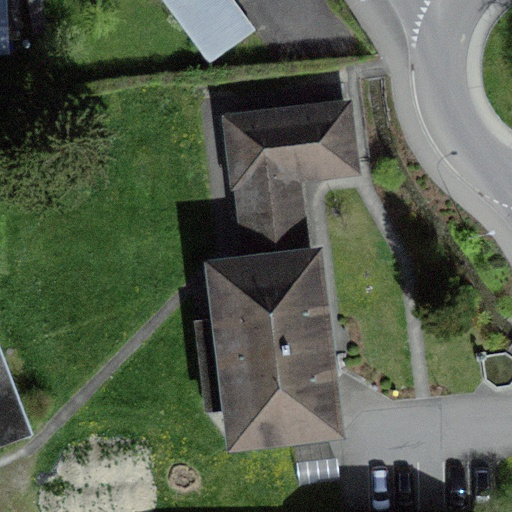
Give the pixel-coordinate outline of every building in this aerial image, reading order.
[(6,0),(0,0),(0,50),(8,51),(6,0)] [(168,0),(210,62),(258,31),(234,0),(168,0)] [(181,87),(124,93),(128,127),(185,120),(181,87)] [(230,125),(245,267),(203,272),(221,444),(335,432),(326,350),(316,255),(304,256),(296,180),(355,174),(348,113),(230,125)] [(0,346),(0,443),(32,431),(0,346)]
